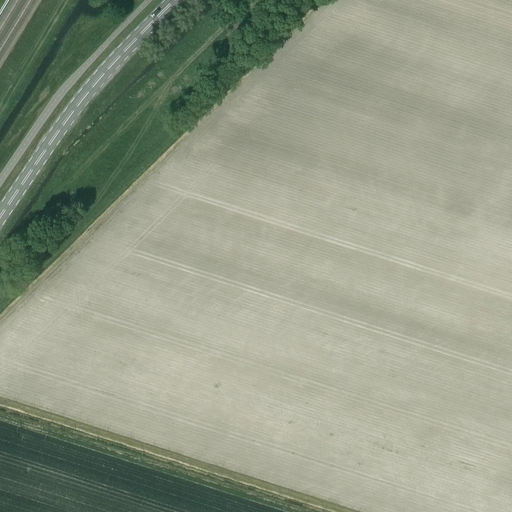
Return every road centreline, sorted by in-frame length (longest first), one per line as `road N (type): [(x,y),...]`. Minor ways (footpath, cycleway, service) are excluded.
road 1 (primary): [(0,214),(92,83),(171,0)]
road 2 (track): [(139,108),(265,0)]
